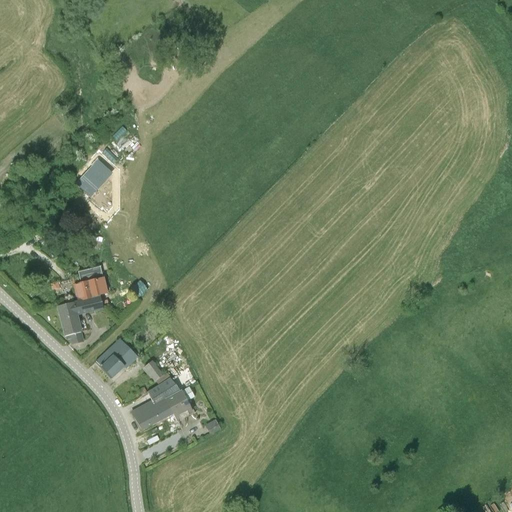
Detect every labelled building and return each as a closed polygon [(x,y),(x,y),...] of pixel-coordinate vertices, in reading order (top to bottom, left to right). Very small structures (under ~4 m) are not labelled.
[(0,207),(0,229),(12,216),(6,211),(5,212),(0,207)] [(75,304),(97,299),(105,297),(98,270),(75,275),(78,286),(71,288),(75,304)] [(56,285),(48,287),(50,294),(58,292),(56,285)] [(97,299),(75,304),(55,309),(63,339),(64,339),(65,342),(68,342),(70,347),(81,344),(75,319),(101,313),(97,299)] [(118,342),(93,364),(109,381),(122,369),(123,371),(135,360),(118,342)] [(156,387),(168,380),(164,375),(161,377),(149,363),(141,371),(152,385),(154,383),(156,387)] [(156,387),(144,395),(149,403),(129,416),(139,432),(171,415),(168,410),(184,403),(192,399),(186,390),(178,393),(168,380),(156,387)] [(168,410),(171,415),(174,422),(188,415),(190,414),(184,403),(168,410)] [(213,422),(202,427),(207,437),(218,431),(213,422)]
